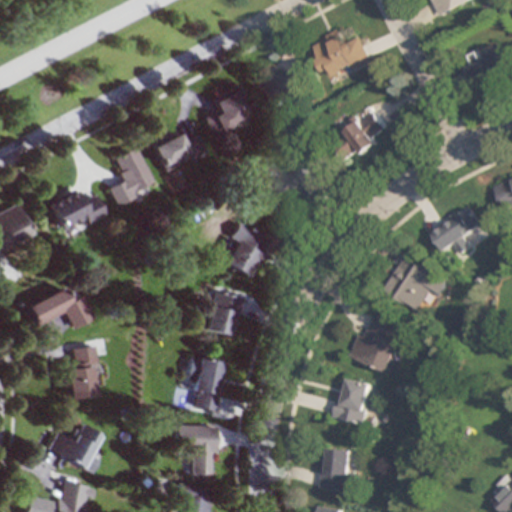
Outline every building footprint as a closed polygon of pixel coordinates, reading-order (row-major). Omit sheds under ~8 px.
[(434,0),(444,17),(475,0),(434,0)] [(313,43),(329,81),(374,61),(363,37),(349,43),(343,29),(313,43)] [(511,57),(507,48),(470,66),(479,85),(511,68),(511,57)] [(309,89),(299,68),(277,78),(273,70),(253,79),(266,109),(309,89)] [(240,88),(211,102),(216,112),(205,117),(213,135),(253,117),(240,88)] [(383,124),(349,118),(343,152),(367,157),(369,145),(379,147),(383,124)] [(205,150),(197,133),(181,141),(177,132),(150,145),(162,171),(205,150)] [(136,147),(112,158),(122,180),(107,187),(114,204),(154,186),(136,147)] [(319,182),(299,161),(261,196),(281,218),(319,182)] [(511,209),(511,180),(496,189),(507,212),(511,209)] [(59,232),(102,212),(94,194),(80,201),(75,191),(46,205),(59,232)] [(0,249),(31,236),(16,204),(0,211),(0,249)] [(444,251),(485,229),(475,210),(434,233),(444,251)] [(250,277),(270,239),(240,223),(220,262),(250,277)] [(408,253),(386,290),(421,312),(432,294),(440,299),(452,280),(408,253)] [(93,318),(83,296),(68,302),(62,288),(25,305),(34,326),(62,313),(70,329),(93,318)] [(241,297),(213,290),(203,329),(232,336),(241,297)] [(395,339),(400,326),(374,318),(368,337),(361,335),(354,358),(392,370),(402,342),(395,339)] [(62,364),(66,399),(92,396),(88,365),(94,364),(92,346),(69,349),(71,363),(62,364)] [(195,381),(190,406),(214,411),(223,361),(190,355),(186,379),(195,381)] [(374,383),(346,377),(338,418),(366,423),(374,383)] [(45,453),(86,470),(101,434),(76,424),(70,440),(53,433),(45,453)] [(214,425),(174,424),(174,449),(190,449),(189,473),(213,474),(214,425)] [(323,488),(350,490),(353,450),(326,448),(323,488)] [(506,511),(511,511),(511,480),(494,499),(506,511)] [(80,511),(82,497),(88,498),(90,487),(60,482),(57,502),(24,497),(21,511),(80,511)] [(205,511),(203,511),(207,487),(176,482),(172,503),(180,504),(178,511),(205,511)]
